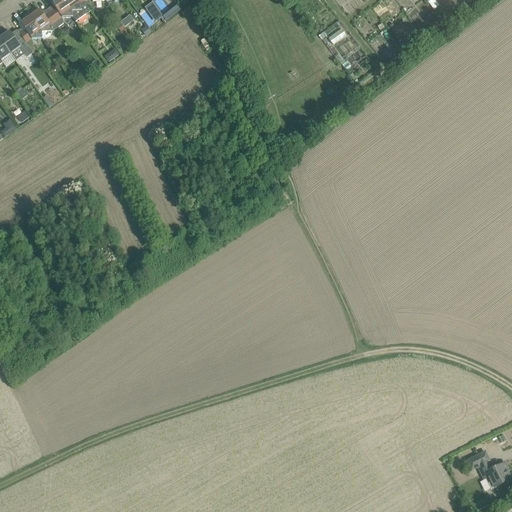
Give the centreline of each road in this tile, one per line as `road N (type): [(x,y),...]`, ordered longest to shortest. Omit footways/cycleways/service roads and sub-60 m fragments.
road 1 (track): [(0,486),(83,445),(377,351),(434,352),(511,389)]
road 2 (track): [(478,0),(284,145)]
